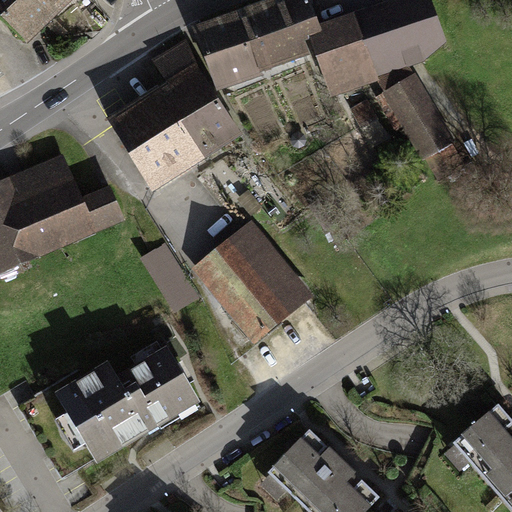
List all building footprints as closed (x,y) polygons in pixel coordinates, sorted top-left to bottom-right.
[(0,0),(0,23),(27,49),(78,0),(0,0)] [(306,0),(285,0),(191,36),(215,95),(311,60),(305,45),(320,39),(317,28),(306,0)] [(305,45),(311,60),(328,101),(427,61),(444,41),(428,0),(402,0),(317,28),(320,39),(305,45)] [(165,89),(107,123),(149,190),(238,135),(215,95),(185,44),(151,66),(165,89)] [(416,77),(384,96),(436,181),(463,166),(447,144),(454,140),(416,77)] [(353,109),(373,150),(391,142),(371,101),(353,109)] [(62,155),(0,180),(0,269),(121,219),(107,185),(79,197),(62,155)] [(249,222),(190,267),(253,340),(311,296),(249,222)] [(169,241),(142,256),(172,311),(200,296),(169,241)] [(105,359),(52,389),(94,462),(198,402),(165,346),(114,375),(105,359)] [(511,511),(511,423),(497,406),(444,450),(462,471),(471,464),(511,511)] [(309,431),(260,480),(277,498),(286,488),(309,511),(361,511),(378,496),(360,478),(352,486),(347,481),(355,474),(329,448),(321,456),(316,450),(322,444),(309,431)]
